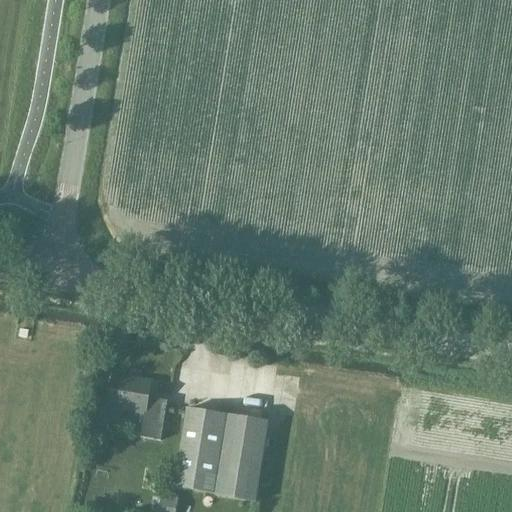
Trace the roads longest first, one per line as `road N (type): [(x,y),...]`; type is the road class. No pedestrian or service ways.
road 1 (tertiary): [(511,353),(52,276)]
road 2 (tertiary): [(52,276),(98,0)]
